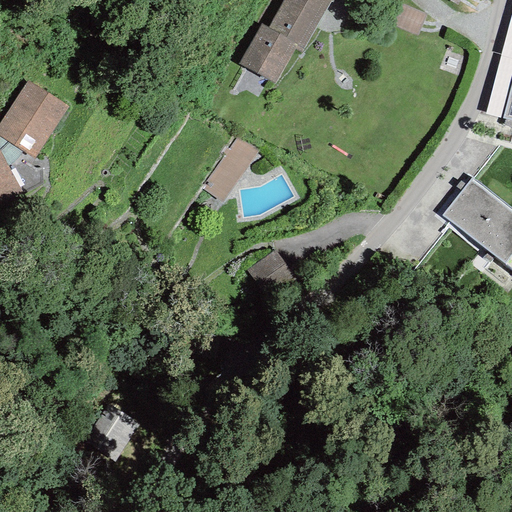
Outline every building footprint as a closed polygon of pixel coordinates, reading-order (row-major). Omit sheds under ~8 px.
[(238,64),(274,83),(295,48),(301,52),(331,1),(332,2),(333,0),(283,0),(268,28),(261,24),(238,64)] [(511,11),(486,115),(503,119),(511,83),(511,11)] [(27,80),(0,122),(0,136),(22,152),(33,159),(67,107),(27,80)] [(511,120),(511,83),(503,119),(511,120)] [(18,157),(22,152),(0,136),(0,153),(7,167),(11,164),(14,161),(18,157)] [(200,188),(222,203),(257,151),(235,137),(200,188)] [(0,153),(0,202),(20,192),(7,167),(0,153)] [(442,215),(475,242),(505,205),(471,179),(442,215)] [(511,257),(511,210),(505,205),(475,242),(505,266),(511,257)]
